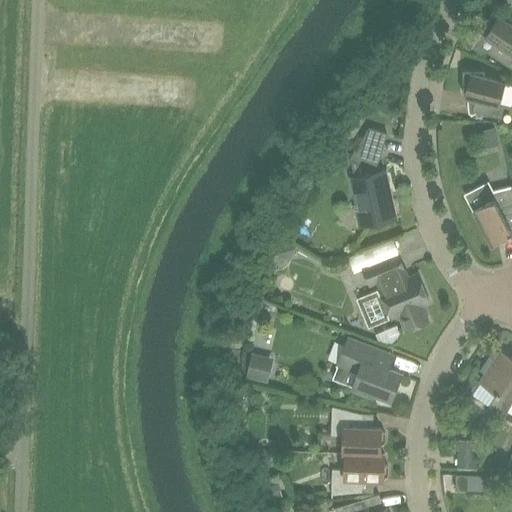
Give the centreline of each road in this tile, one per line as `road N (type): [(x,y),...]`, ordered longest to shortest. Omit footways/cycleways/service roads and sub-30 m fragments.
road 1 (unclassified): [(20,511),(37,0)]
road 2 (residential): [(485,300),(448,263),(428,219),(415,108),(419,59),(446,0)]
road 3 (residential): [(423,511),(418,418),(430,378),(485,300)]
